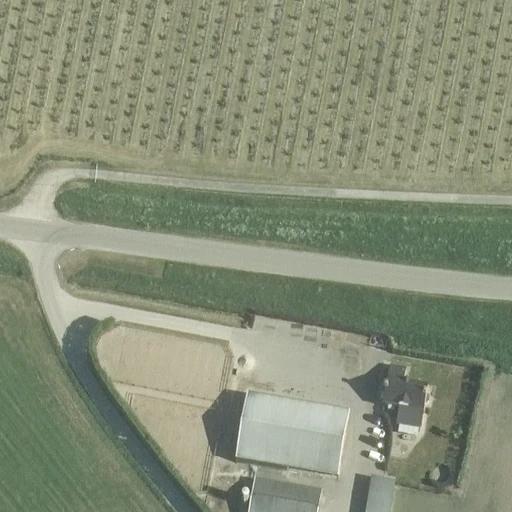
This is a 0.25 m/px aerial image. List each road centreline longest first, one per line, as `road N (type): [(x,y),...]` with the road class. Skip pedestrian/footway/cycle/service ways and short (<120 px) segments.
road 1 (track): [(28,233),(34,203),(62,175),(511,205)]
road 2 (tertiary): [(28,233),(511,290)]
road 3 (unclassified): [(185,511),(90,393),(28,233)]
